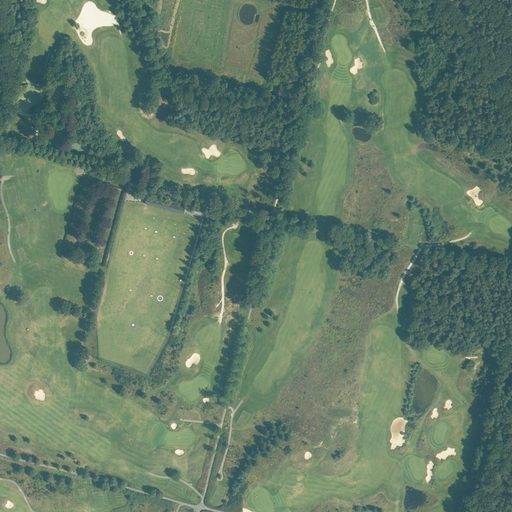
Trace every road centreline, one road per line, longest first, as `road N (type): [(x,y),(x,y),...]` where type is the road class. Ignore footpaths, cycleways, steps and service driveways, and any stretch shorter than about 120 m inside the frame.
road 1 (track): [(200,507),(272,216)]
road 2 (track): [(272,216),(328,0)]
road 3 (track): [(200,507),(0,454)]
road 4 (track): [(511,355),(486,456),(461,511)]
road 5 (track): [(272,216),(421,246)]
road 6 (unclassified): [(416,0),(511,103)]
road 7 (track): [(470,232),(421,246),(400,283),(397,311)]
